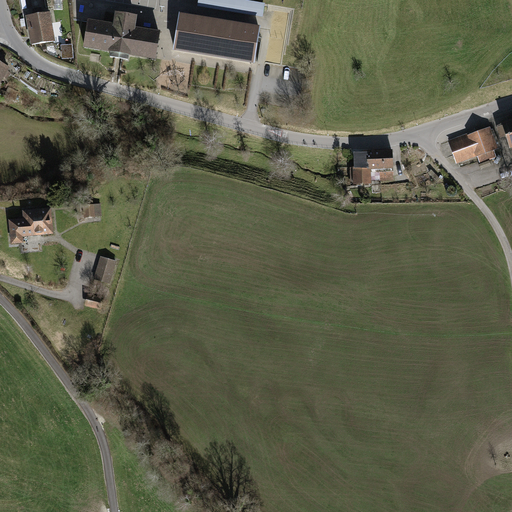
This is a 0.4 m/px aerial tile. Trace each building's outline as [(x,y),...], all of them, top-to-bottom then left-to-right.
[(263,2),(249,0),(195,0),(195,6),(261,16),(263,2)] [(110,21),(85,17),(84,22),(80,46),(109,51),(109,56),(114,57),(116,57),(120,58),(127,59),(127,54),(156,58),(160,30),(135,26),(137,12),(112,8),(111,15),(110,21)] [(255,25),(177,13),(172,48),(249,59),(255,25)] [(50,14),(28,18),(32,44),(54,41),(50,14)] [(70,43),(59,44),(60,58),(71,57),(70,43)] [(0,80),(8,67),(0,62),(0,80)] [(511,120),(501,123),(511,155),(511,120)] [(491,127),(450,142),(457,163),(475,157),(477,163),(494,157),(492,151),(499,148),(491,127)] [(370,180),(369,151),(351,152),(352,185),(370,185),(370,180)] [(391,151),(369,151),(370,180),(393,178),(391,151)] [(102,217),(101,204),(84,205),(84,218),(93,218),(102,217)] [(50,211),(16,214),(18,240),(52,238),(50,211)] [(114,263),(99,258),(92,282),(107,287),(114,263)] [(103,301),(85,297),(82,309),(100,313),(103,301)]
